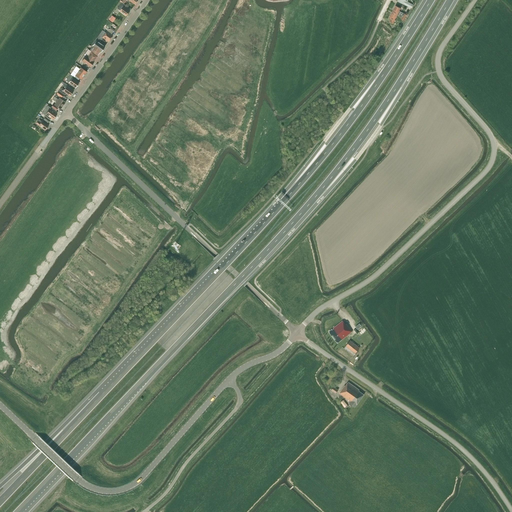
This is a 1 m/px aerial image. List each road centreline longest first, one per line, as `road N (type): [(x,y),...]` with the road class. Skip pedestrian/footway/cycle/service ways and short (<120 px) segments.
road 1 (trunk): [(34,494),(313,199),(450,0)]
road 2 (trunk): [(430,0),(301,182),(101,394)]
road 3 (tertiary): [(297,333),(384,268),(490,165),(490,134),(437,67),(441,47),(474,0)]
road 4 (tertiary): [(0,405),(76,478),(107,492),(141,478),(227,380)]
road 5 (unclassified): [(511,511),(463,450),(297,333)]
road 6 (unclassified): [(144,511),(240,402),(227,380)]
road 7 (unclassified): [(186,226),(66,112)]
road 8 (tertiary): [(66,112),(147,0)]
road 9 (motorway): [(101,394),(0,485)]
